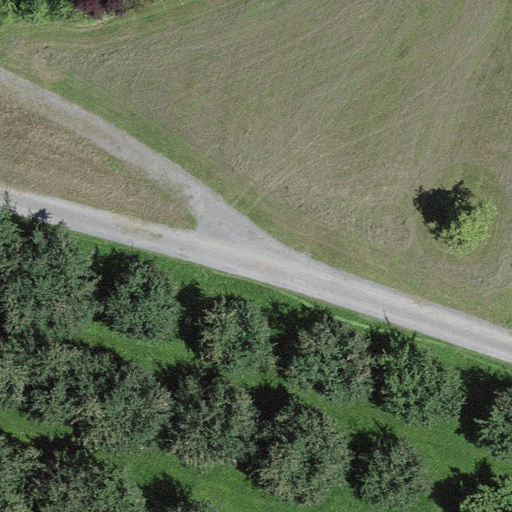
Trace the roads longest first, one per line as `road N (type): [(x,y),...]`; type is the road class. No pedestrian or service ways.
road 1 (track): [(511,345),(253,261),(192,193),(0,80)]
road 2 (track): [(253,261),(0,197)]
